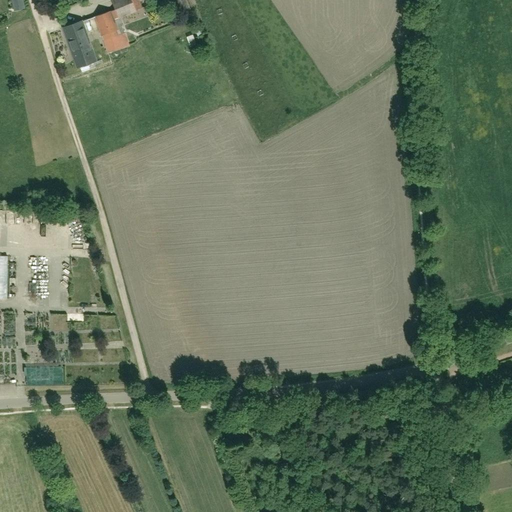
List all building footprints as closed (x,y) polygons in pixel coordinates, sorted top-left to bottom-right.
[(21,0),(11,0),(13,12),(23,11),(21,0)] [(110,0),(117,18),(134,12),(130,0),(110,0)] [(183,0),(180,0),(174,3),(179,12),(188,8),(183,0)] [(121,20),(112,23),(109,14),(93,19),(105,54),(121,49),(129,46),(121,20)] [(81,26),(62,32),(75,70),(93,64),(81,26)] [(0,300),(7,301),(9,259),(0,258),(0,300)]
